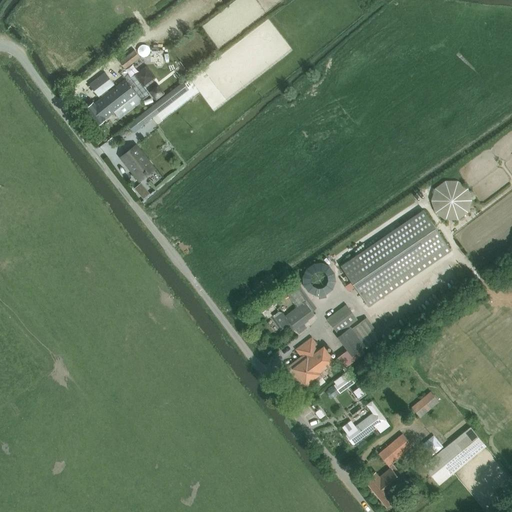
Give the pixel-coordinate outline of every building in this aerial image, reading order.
[(125,69),(140,57),(135,50),(119,62),(125,69)] [(119,119),(142,101),(126,79),(105,96),(103,93),(114,84),(105,73),(89,85),(98,97),(101,95),(103,97),(94,104),(93,103),(84,109),(97,126),(114,112),(119,119)] [(138,128),(185,92),(179,85),(147,110),(133,121),(138,128)] [(135,146),(121,157),(140,181),(154,170),(135,146)] [(368,307),(451,251),(424,210),(341,266),(368,307)] [(314,315),(305,302),(286,316),(295,329),(314,315)] [(337,334),(357,320),(346,305),(326,319),(337,334)] [(367,348),(388,333),(374,313),(359,324),(357,322),(337,337),(347,350),(337,358),(343,367),(347,364),(346,363),(352,358),(351,356),(356,352),(365,346),(367,348)] [(335,361),(328,352),(323,346),(317,350),(314,346),(316,345),(311,337),(296,349),(301,356),(300,357),(293,363),(287,368),(292,375),(290,376),(296,384),(298,383),(304,390),(314,382),(313,380),(320,374),(319,373),(335,361)] [(420,418),(439,402),(431,392),(412,408),(420,418)] [(381,431),(389,425),(385,420),(386,420),(378,411),(372,402),(355,415),(358,420),(370,410),(374,414),(353,430),(349,425),(343,430),(354,444),(377,426),(381,431)] [(439,485),(486,447),(470,428),(424,466),(439,485)] [(388,466),(400,456),(413,446),(403,434),(378,454),(390,469),(380,477),(376,472),(365,481),(387,508),(395,501),(393,498),(394,497),(391,493),(403,482),(400,478),(402,476),(394,466),(391,469),(388,466)]
